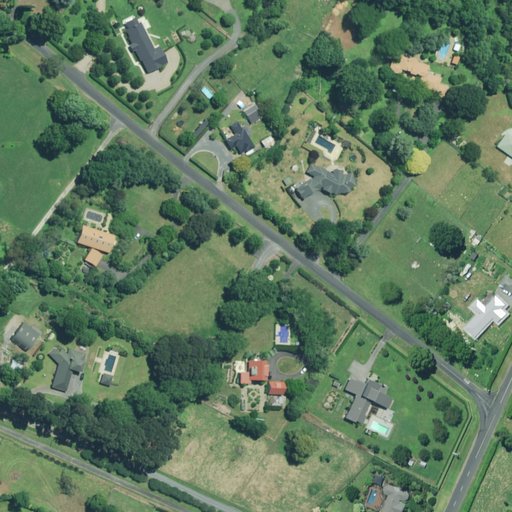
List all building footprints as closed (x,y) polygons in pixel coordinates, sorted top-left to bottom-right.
[(137,23),(134,18),(124,23),(127,28),(124,30),(131,45),(128,47),(131,54),(135,52),(141,64),(139,65),(145,75),(167,64),(158,47),(153,49),(140,22),(137,23)] [(417,58),(398,51),(394,62),(391,61),(388,71),(399,75),(401,70),(420,77),(417,86),(433,92),(432,95),(444,99),(448,86),(439,83),(441,76),(427,71),(428,66),(416,62),(417,58)] [(458,58),(452,56),(450,63),(456,65),(458,58)] [(263,117),(255,105),(243,112),(251,124),(263,117)] [(240,130),(236,122),(229,126),(234,135),(224,140),(230,150),(235,147),(239,154),(245,150),(246,152),(253,148),(242,129),(240,130)] [(511,138),(506,134),(496,147),(511,158),(511,138)] [(274,144),(270,137),(261,142),(265,149),(274,144)] [(295,188),(301,199),(321,188),(320,190),(330,195),(333,188),(334,195),(350,191),(350,188),(355,187),(352,173),(343,175),(343,171),(332,170),(332,174),(310,163),(305,173),(313,177),(312,178),(295,188)] [(292,182),(288,177),(283,181),(286,186),(292,182)] [(113,236),(81,226),(76,243),(107,253),(113,236)] [(101,255),(90,249),(84,261),(95,267),(101,255)] [(511,279),(506,276),(500,286),(511,293),(511,279)] [(508,306),(498,297),(497,298),(491,292),(482,302),(480,300),(473,307),(490,324),(495,319),(499,323),(508,315),(503,311),(508,306)] [(38,336),(23,324),(13,338),(28,349),(38,336)] [(67,351),(61,344),(49,354),(58,365),(52,389),(65,392),(71,372),(79,374),(84,354),(67,350),(67,351)] [(250,384),(250,381),(264,381),(265,362),(247,361),(247,372),(239,372),(239,384),(250,384)] [(113,377),(103,374),(100,385),(111,388),(112,386),(118,387),(119,384),(111,382),(113,377)] [(350,379),(345,391),(355,395),(345,419),(353,423),(354,421),(361,424),(370,403),(387,410),(391,399),(376,393),(379,386),(367,380),(365,385),(350,379)] [(283,383),(268,382),(267,395),(283,396),(283,383)] [(385,479),(378,476),(375,483),(382,486),(385,479)] [(404,511),(408,504),(404,503),(405,501),(406,502),(407,501),(408,501),(409,500),(410,499),(410,498),(411,497),(411,496),(411,495),(411,494),(410,493),(409,492),(390,486),(389,486),(388,487),(387,487),(387,488),(386,488),(386,489),(386,490),(386,491),(386,492),(386,493),(386,494),(386,495),(387,495),(390,496),(384,511),(404,511)]
